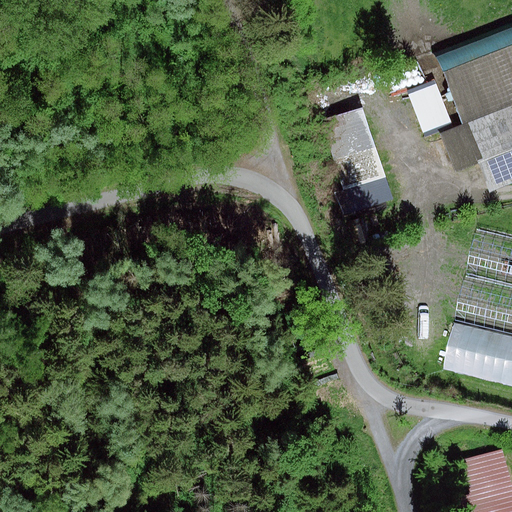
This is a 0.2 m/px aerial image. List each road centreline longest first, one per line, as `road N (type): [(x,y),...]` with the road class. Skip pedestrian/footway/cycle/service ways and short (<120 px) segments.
road 1 (track): [(0,225),(200,174),(270,191)]
road 2 (track): [(270,191),(296,217),(358,369),(376,390)]
road 3 (track): [(270,191),(273,147),(231,0)]
road 4 (track): [(376,390),(401,407),(511,424)]
